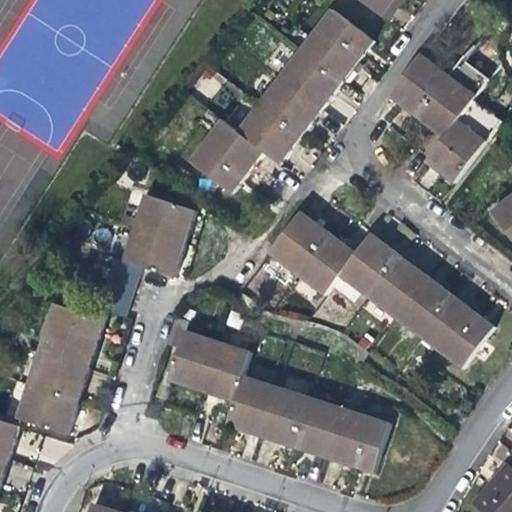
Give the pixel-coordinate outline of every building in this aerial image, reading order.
[(395,2),(396,0),(362,0),(384,16),(395,2)] [(377,43),(335,11),(324,25),(366,57),(371,50),(377,43)] [(314,38),(304,52),(344,83),(352,72),(366,57),(324,25),(314,38)] [(304,52),(283,79),(324,110),(334,96),(344,83),(304,52)] [(407,110),(419,119),(451,77),(423,56),(391,98),(407,110)] [(479,98),(451,77),(419,119),(432,129),(446,140),(460,122),(479,98)] [(283,79),(262,106),(303,137),(313,124),(324,110),(283,79)] [(262,106),(241,133),(266,153),(282,164),(293,151),(303,137),(262,106)] [(255,167),(266,153),(241,133),(225,121),(215,135),(203,150),(245,182),(255,167)] [(488,143),(460,122),(446,140),(432,160),(428,165),(443,176),(456,185),(488,143)] [(245,182),(203,150),(194,163),(235,195),(240,189),(245,182)] [(193,230),(198,213),(149,196),(138,229),(187,245),(193,230)] [(511,199),(494,213),(508,232),(511,236),(511,199)] [(272,255),(301,276),(332,234),(318,223),(304,213),(272,255)] [(181,264),(187,245),(138,229),(127,263),(145,268),(151,270),(176,279),(181,264)] [(327,296),(342,277),(359,254),(345,244),(332,234),(301,276),(327,296)] [(374,234),(359,254),(342,277),(369,298),(402,256),(388,246),(374,234)] [(414,265),(402,256),(369,298),(397,318),(429,277),(414,265)] [(136,293),(145,268),(127,263),(117,260),(109,283),(136,293)] [(442,287),(429,277),(397,318),(424,339),(456,297),(442,287)] [(128,318),(136,293),(109,283),(101,310),(128,318)] [(465,304),(456,297),(424,339),(439,350),(451,360),(483,318),(465,304)] [(58,306),(42,354),(92,370),(99,347),(107,322),(97,319),(58,306)] [(182,348),(187,332),(190,322),(178,318),(169,344),(182,348)] [(491,323),(483,318),(451,360),(465,370),(497,328),(491,323)] [(221,343),(187,332),(182,348),(171,382),(190,389),(204,393),(221,343)] [(220,399),(238,405),(246,377),(254,354),(221,343),(204,393),(220,399)] [(42,354),(31,387),(82,403),(87,388),(92,370),(42,354)] [(243,432),(263,439),(279,388),(246,377),(238,405),(230,429),(243,432)] [(31,387),(20,420),(70,437),(76,420),(82,403),(31,387)] [(277,443),(295,449),(312,399),(279,388),(263,439),(277,443)] [(315,455),(327,460),(344,410),(312,399),(295,449),(315,455)] [(338,463),(360,470),(376,420),(360,415),(344,410),(327,460),(338,463)] [(392,425),(376,420),(360,470),(368,473),(376,475),(392,425)] [(15,447),(21,428),(0,421),(0,456),(11,461),(15,447)] [(5,478),(11,461),(0,456),(0,492),(0,493),(5,478)] [(481,511),(511,511),(511,468),(508,465),(491,485),(474,505),(481,511)]
